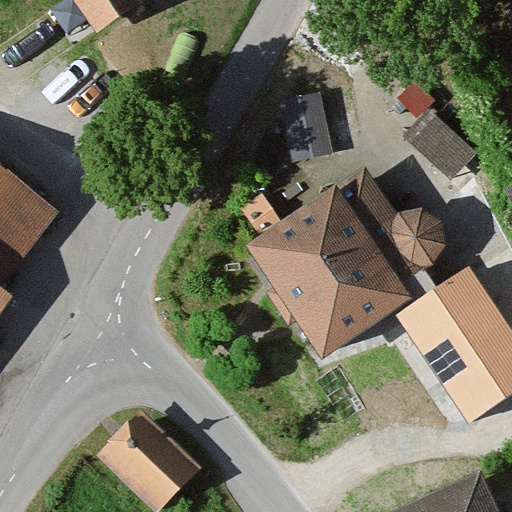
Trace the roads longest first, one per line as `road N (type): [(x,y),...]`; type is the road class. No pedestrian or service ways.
road 1 (tertiary): [(286,0),(102,325)]
road 2 (tertiary): [(281,511),(221,439),(102,325)]
road 3 (tertiary): [(102,325),(0,490)]
